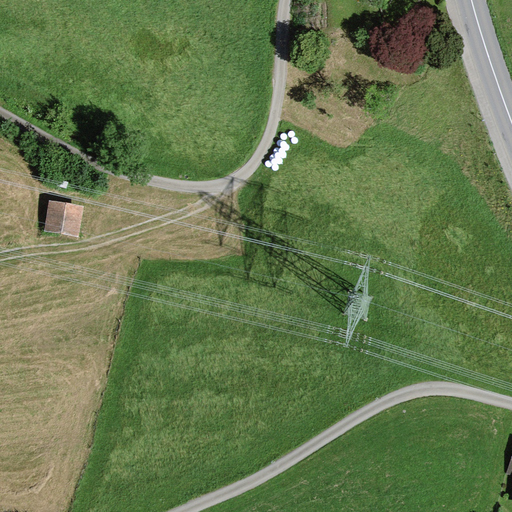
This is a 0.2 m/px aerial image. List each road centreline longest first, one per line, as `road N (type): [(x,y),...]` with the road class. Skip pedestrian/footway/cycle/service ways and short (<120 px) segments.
road 1 (unclassified): [(171,511),(264,471),(396,392),(444,384),(511,401)]
road 2 (track): [(230,182),(181,184),(125,170),(0,108)]
road 3 (track): [(230,182),(193,205),(86,240),(0,251)]
road 4 (track): [(283,0),(275,104),(251,160),(230,182)]
road 5 (tertiary): [(467,0),(511,131)]
